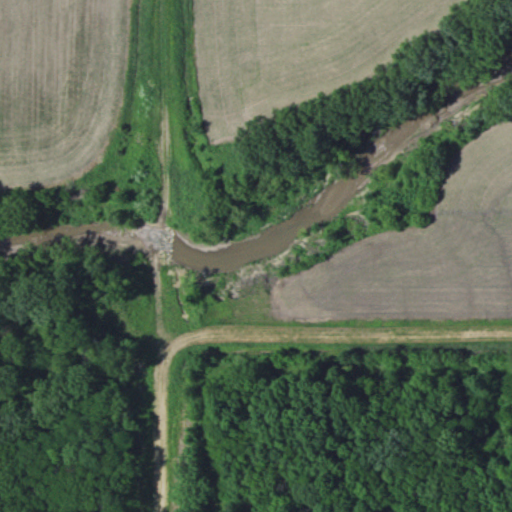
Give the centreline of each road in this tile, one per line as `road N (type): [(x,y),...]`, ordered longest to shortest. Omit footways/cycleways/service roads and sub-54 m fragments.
road 1 (residential): [(154,511),(161,0)]
road 2 (residential): [(511,336),(159,342)]
